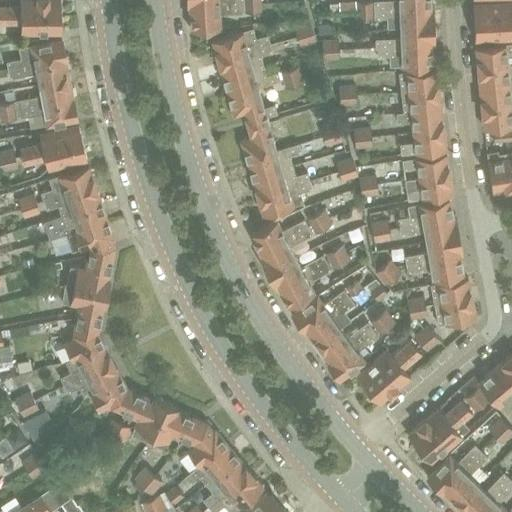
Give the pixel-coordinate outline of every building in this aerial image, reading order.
[(0,5),(0,13),(61,13),(60,0),(20,0),(21,5),(0,5)] [(356,0),(357,8),(373,7),(372,0),(356,0)] [(511,0),(508,0),(473,2),(474,19),(511,17),(511,0)] [(241,2),(189,6),(190,27),(220,25),(219,13),(242,11),(241,2)] [(261,2),(245,3),(245,11),(262,10),(261,2)] [(433,24),(433,22),(432,4),(375,7),(375,16),(386,15),(387,26),(399,25),(433,24)] [(374,15),(373,7),(357,8),(358,16),(374,15)] [(61,32),(61,13),(0,13),(0,23),(21,23),(21,32),(61,32)] [(511,17),(474,19),(474,38),(511,36),(511,17)] [(297,35),(313,30),(310,20),(294,25),(297,35)] [(376,45),(434,42),(433,24),(399,25),(399,36),(376,37),(376,45)] [(253,27),(242,30),(212,39),(217,57),(269,41),(267,33),(256,37),(253,27)] [(313,30),(297,35),(300,44),(316,39),(313,30)] [(322,48),(338,48),(338,37),(321,38),(322,48)] [(6,60),(8,69),(13,68),(66,57),(62,38),(19,46),(21,57),(6,60)] [(511,40),(505,42),(475,44),(476,65),(511,62),(511,40)] [(217,57),(222,75),(263,63),(260,53),(272,50),(269,41),(217,57)] [(389,64),(432,62),(431,45),(434,44),(434,42),(376,45),(377,54),(389,54),(389,64)] [(339,58),(338,48),(322,48),(322,58),(339,58)] [(66,57),(13,68),(8,69),(10,77),(36,72),(38,83),(69,77),(66,57)] [(478,85),(508,82),(511,81),(511,62),(476,65),(478,85)] [(222,75),(228,94),(258,84),(258,85),(282,78),(301,72),(299,64),(266,73),(263,63),(222,75)] [(402,90),(438,86),(436,66),(400,70),(402,90)] [(301,72),(282,78),(285,86),(304,80),(301,72)] [(15,108),(20,107),(73,97),(69,77),(38,83),(41,94),(14,100),(15,108)] [(511,81),(508,82),(478,85),(480,105),(511,102),(511,81)] [(339,94),(356,93),(355,83),(339,84),(339,94)] [(264,106),(258,85),(258,84),(228,94),(233,110),(235,111),(243,109),(246,120),(278,111),(275,103),(264,106)] [(404,110),(410,109),(440,106),(438,86),(402,90),(404,110)] [(356,93),(339,94),(340,104),(356,103),(356,93)] [(77,116),(73,97),(20,107),(15,108),(17,116),(44,111),(46,122),(77,116)] [(13,100),(5,102),(8,118),(16,117),(13,100)] [(0,117),(0,120),(8,118),(5,102),(0,102),(0,117)] [(511,102),(480,105),(482,125),(511,122),(511,102)] [(411,121),(412,129),(442,126),(440,106),(410,109),(404,110),(396,111),(397,123),(411,121)] [(278,115),(267,118),(247,124),(251,135),(242,138),(241,140),(246,157),(276,147),(271,129),(281,127),(278,115)] [(324,135),(340,130),(337,121),(321,125),(324,135)] [(21,155),(82,140),(78,123),(40,133),(42,142),(20,147),(21,155)] [(353,127),(354,137),(371,135),(370,125),(353,127)] [(444,146),(442,126),(412,129),(413,141),(400,143),(401,151),(444,146)] [(494,141),(505,140),(504,127),(492,129),(494,141)] [(343,140),(340,130),(324,135),(326,144),(343,140)] [(371,135),(354,137),(355,146),(372,145),(371,135)] [(86,157),(82,140),(21,155),(24,164),(46,158),(48,166),(86,157)] [(246,157),(252,175),(292,163),(289,153),(301,149),(298,141),(276,147),(246,157)] [(0,160),(15,157),(13,147),(0,149),(0,160)] [(511,185),(506,155),(506,152),(499,153),(498,149),(484,151),(486,158),(491,188),(511,185)] [(417,166),(418,175),(448,170),(445,150),(402,156),(403,168),(417,166)] [(355,165),(352,155),(336,160),(339,170),(355,165)] [(18,166),(15,157),(0,160),(0,164),(1,170),(18,166)] [(42,192),(44,199),(95,182),(89,163),(49,177),(52,188),(42,192)] [(252,175),(257,193),(309,178),(307,170),(295,174),(292,163),(252,175)] [(358,174),(355,165),(339,170),(342,179),(358,174)] [(407,197),(421,195),(451,191),(448,170),(418,175),(405,177),(407,197)] [(360,185),(377,183),(375,173),(359,175),(360,185)] [(257,193),(262,212),(292,203),(303,200),(300,190),(311,187),(309,178),(257,193)] [(72,210),(101,200),(95,182),(44,199),(47,207),(58,204),(61,214),(72,210)] [(377,183),(360,185),(362,195),(378,193),(377,183)] [(21,207),(37,202),(34,192),(18,197),(21,207)] [(398,215),(399,224),(455,213),(455,211),(451,212),(448,195),(407,203),(409,213),(398,215)] [(72,210),(61,214),(64,223),(54,227),(57,236),(66,233),(75,230),(107,218),(101,200),(72,210)] [(40,211),(37,202),(21,207),(24,217),(40,211)] [(310,224),(328,215),(324,207),(306,216),(310,224)] [(372,230),(389,227),(387,217),(381,218),(380,210),(369,212),(372,230)] [(455,213),(399,224),(401,233),(423,228),(425,239),(459,233),(455,213)] [(332,222),(328,215),(310,224),(315,232),(332,222)] [(277,218),(250,231),(259,250),(307,225),(303,217),(282,228),(277,218)] [(89,254),(99,256),(99,259),(101,259),(100,261),(111,263),(112,259),(115,245),(112,236),(114,236),(107,218),(75,230),(66,233),(71,249),(90,243),(91,246),(89,254)] [(259,250),(268,268),(296,254),(291,243),(311,233),(307,225),(259,250)] [(391,237),(389,227),(372,230),(374,240),(391,237)] [(404,253),(406,261),(462,251),(459,233),(425,239),(427,249),(404,253)] [(325,252),(329,260),(346,251),(343,243),(325,252)] [(346,251),(329,260),(333,267),(350,258),(346,251)] [(463,254),(462,251),(406,261),(408,270),(429,266),(432,277),(463,271),(460,254),(463,254)] [(277,286),(279,285),(325,261),(321,253),(301,264),(296,254),(268,268),(277,286)] [(89,254),(88,258),(86,267),(70,264),(66,282),(109,290),(111,278),(109,277),(111,263),(100,261),(101,259),(99,259),(99,256),(89,254)] [(32,256),(23,257),(24,265),(34,264),(32,256)] [(390,258),(383,264),(393,277),(401,271),(390,258)] [(279,285),(288,303),(315,290),(309,279),(329,269),(325,261),(279,285)] [(393,277),(383,264),(375,270),(386,283),(393,277)] [(435,301),(440,300),(470,294),(467,275),(431,282),(435,301)] [(346,286),(351,294),(362,286),(357,279),(346,286)] [(109,290),(66,282),(65,281),(61,300),(79,303),(77,316),(86,318),(87,314),(101,317),(104,303),(106,303),(109,290)] [(369,289),(378,299),(387,291),(379,281),(369,289)] [(303,327),(347,295),(342,288),(323,302),(317,292),(291,310),(303,327)] [(407,298),(409,308),(426,304),(424,294),(407,298)] [(470,294),(440,300),(435,301),(439,321),(444,320),(474,314),(470,294)] [(315,344),(341,325),(350,319),(343,309),(353,302),(347,295),(303,327),(315,344)] [(426,304),(409,308),(411,318),(428,315),(426,304)] [(374,326),(390,314),(385,307),(369,319),(374,326)] [(101,317),(87,314),(86,318),(77,316),(74,332),(76,335),(65,341),(73,357),(77,355),(104,340),(99,329),(100,320),(101,317)] [(395,321),(390,314),(374,326),(379,333),(395,321)] [(348,334),(341,325),(315,344),(327,359),(372,328),(366,321),(348,334)] [(416,334),(422,342),(431,334),(425,327),(416,334)] [(327,359),(339,377),(366,357),(359,348),(377,335),(372,328),(327,359)] [(431,334),(422,342),(428,349),(437,341),(431,334)] [(368,386),(415,344),(410,338),(392,353),(387,346),(357,372),(368,386)] [(61,374),(65,383),(113,357),(104,340),(77,355),(73,357),(66,361),(70,369),(61,374)] [(420,351),(415,344),(368,386),(380,400),(390,391),(391,392),(399,385),(398,384),(411,373),(404,366),(420,351)] [(511,361),(507,355),(492,367),(511,389),(511,361)] [(69,390),(79,385),(84,394),(91,390),(94,389),(122,375),(113,357),(65,383),(69,390)] [(0,382),(17,373),(13,364),(0,366),(0,382)] [(511,389),(492,367),(479,379),(498,403),(499,402),(511,417),(511,389)] [(127,384),(122,375),(94,389),(91,390),(100,407),(111,401),(113,404),(127,410),(130,401),(135,403),(140,391),(135,389),(127,384)] [(475,397),(481,403),(488,411),(497,404),(479,383),(470,390),(475,397)] [(14,397),(19,406),(34,399),(30,390),(14,397)] [(469,402),(475,397),(470,390),(463,396),(469,402)] [(139,415),(135,424),(131,432),(148,440),(166,400),(154,395),(153,397),(140,391),(135,403),(130,401),(127,410),(139,415)] [(475,397),(469,402),(474,409),(481,403),(475,397)] [(408,432),(419,445),(466,405),(461,398),(444,413),(437,405),(425,417),(425,416),(416,423),(417,424),(408,432)] [(38,407),(34,399),(19,406),(23,415),(38,407)] [(185,436),(190,425),(185,423),(190,412),(177,407),(178,405),(166,400),(148,440),(165,447),(172,431),(180,434),(185,436)] [(471,411),(466,405),(419,445),(430,459),(469,427),(462,419),(471,411)] [(190,412),(185,423),(190,425),(185,436),(195,440),(197,442),(188,449),(200,462),(226,440),(215,426),(214,427),(208,420),(194,414),(190,412)] [(488,427),(495,434),(507,422),(500,415),(488,427)] [(106,433),(115,437),(121,421),(112,418),(106,433)] [(130,425),(121,421),(115,437),(124,440),(130,425)] [(511,426),(507,422),(495,434),(502,441),(511,431),(511,426)] [(109,438),(102,431),(89,445),(96,451),(109,438)] [(215,475),(239,455),(226,440),(200,462),(186,475),(192,482),(200,475),(205,482),(215,475)] [(449,452),(427,475),(441,489),(479,450),(473,445),(457,460),(449,452)] [(21,459),(27,468),(41,459),(35,450),(21,459)] [(441,489),(455,503),(477,480),(469,472),(484,456),(479,450),(441,489)] [(239,455),(215,475),(205,482),(212,491),(204,497),(210,504),(251,469),(239,455)] [(41,459),(27,468),(32,477),(47,467),(41,459)] [(141,491),(145,486),(156,473),(145,464),(134,477),(138,479),(133,484),(141,491)] [(216,511),(223,504),(229,511),(230,511),(239,504),(264,484),(251,469),(210,504),(216,511)] [(455,503),(464,511),(474,511),(507,478),(502,472),(486,488),(477,480),(455,503)] [(163,480),(156,473),(145,486),(152,493),(163,480)] [(474,511),(502,511),(506,508),(498,500),(511,486),(511,482),(507,478),(474,511)] [(81,511),(61,480),(11,511),(81,511)] [(175,484),(166,492),(175,502),(184,494),(175,484)] [(267,490),(246,510),(243,511),(267,511),(279,502),(267,490)] [(159,492),(150,497),(158,511),(167,507),(159,492)] [(146,511),(158,511),(150,497),(141,501),(146,511)] [(289,511),(279,502),(267,511),(289,511)] [(202,511),(204,510),(198,503),(186,511),(202,511)]
